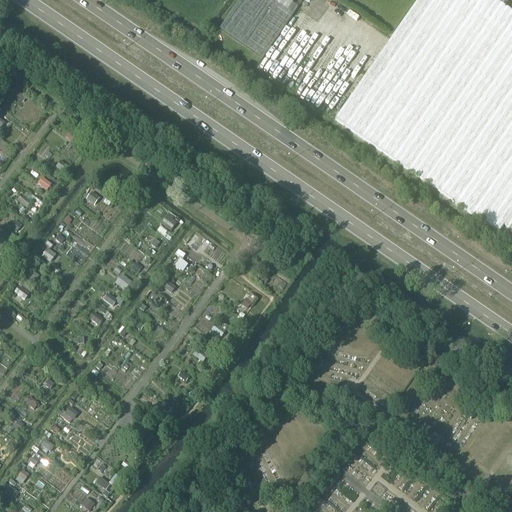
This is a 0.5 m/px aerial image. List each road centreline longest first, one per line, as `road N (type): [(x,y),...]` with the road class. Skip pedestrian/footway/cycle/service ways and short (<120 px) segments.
road 1 (primary): [(20,0),(511,335)]
road 2 (primary): [(511,295),(83,0)]
